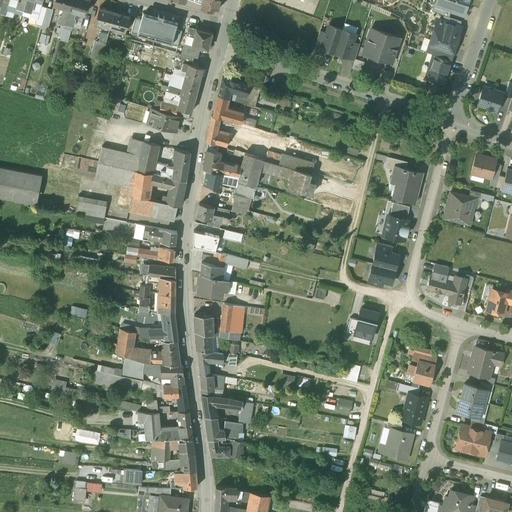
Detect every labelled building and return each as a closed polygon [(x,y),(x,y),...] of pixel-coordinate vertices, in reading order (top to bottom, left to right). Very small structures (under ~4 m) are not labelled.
[(20,1),(20,0),(3,0),(1,7),(0,11),(0,13),(14,17),(16,13),(21,16),(22,12),(23,10),(16,9),(18,1),(20,1)] [(20,0),(20,1),(18,1),(16,9),(23,10),(25,0),(20,0)] [(31,0),(25,0),(23,10),(22,12),(30,14),(34,1),(31,0)] [(71,0),(53,0),(52,5),(63,8),(68,10),(71,0)] [(87,0),(71,0),(68,10),(76,12),(84,14),(87,0)] [(201,0),(201,3),(191,0),(186,0),(185,4),(199,8),(199,9),(212,12),(213,8),(218,10),(220,0),(201,0)] [(435,0),(434,5),(464,15),(467,5),(451,0),(435,0)] [(36,24),(41,26),(47,6),(42,5),(36,24)] [(53,8),(47,6),(41,26),(41,27),(47,29),(53,8)] [(114,11),(100,7),(95,24),(101,26),(109,28),(114,11)] [(57,22),(65,24),(68,10),(63,8),(62,15),(60,14),(57,22)] [(76,12),(68,10),(65,24),(73,26),(75,18),(74,18),(76,12)] [(129,15),(114,11),(109,28),(125,32),(129,15)] [(75,18),(73,26),(80,28),(84,14),(76,12),(74,18),(75,18)] [(139,30),(172,39),(175,30),(177,23),(164,20),(165,16),(158,14),(157,17),(143,14),(141,20),(139,30)] [(132,33),(137,34),(139,30),(141,20),(135,19),(132,33)] [(460,27),(439,20),(437,21),(427,51),(433,54),(434,54),(438,42),(449,46),(446,58),(449,59),(460,27)] [(70,30),(73,26),(65,24),(61,40),(67,42),(70,30)] [(321,47),(321,48),(334,53),(342,29),(329,25),(326,33),(321,47)] [(109,28),(101,26),(97,41),(105,43),(109,28)] [(197,29),(190,27),(185,43),(192,45),(197,29)] [(399,38),(371,28),(363,53),(391,62),(399,38)] [(213,33),(197,29),(192,45),(201,48),(208,50),(213,33)] [(355,34),(342,29),(334,53),(348,57),(348,56),(353,41),(355,34)] [(171,44),(177,45),(181,31),(175,30),(172,39),(171,44)] [(319,31),(315,45),(321,47),(326,33),(319,31)] [(39,41),(47,44),(49,36),(41,34),(39,41)] [(97,41),(95,40),(90,57),(100,60),(105,43),(97,41)] [(359,44),(353,41),(348,56),(355,58),(359,44)] [(449,46),(438,42),(434,54),(442,56),(446,58),(449,46)] [(192,45),(185,43),(182,54),(188,56),(199,58),(201,48),(192,45)] [(182,54),(179,53),(177,61),(186,63),(188,56),(182,54)] [(434,54),(433,54),(425,77),(427,79),(430,80),(432,79),(443,82),(447,68),(449,68),(450,68),(439,64),(442,56),(434,54)] [(446,58),(442,56),(439,64),(450,68),(452,60),(449,59),(446,58)] [(364,62),(355,59),(352,68),(361,71),(364,62)] [(186,63),(177,61),(175,67),(187,71),(189,64),(186,63)] [(192,62),(191,65),(189,64),(187,71),(185,78),(200,82),(203,68),(197,66),(197,63),(192,62)] [(248,84),(222,76),(217,95),(227,98),(234,100),(236,91),(245,93),(246,93),(248,84)] [(200,82),(185,78),(182,90),(180,95),(182,95),(195,99),(200,82)] [(260,88),(248,84),(246,93),(245,93),(244,98),(249,99),(248,104),(253,106),(254,106),(260,88)] [(490,92),(482,90),(477,104),(487,107),(489,111),(493,109),(497,110),(503,92),(495,90),(490,92)] [(164,98),(180,102),(182,95),(180,95),(178,94),(168,91),(166,91),(164,98)] [(195,99),(182,95),(180,102),(178,109),(191,113),(195,99)] [(242,113),(225,108),(226,104),(225,104),(227,98),(217,95),(212,116),(219,117),(222,117),(222,118),(239,122),(240,122),(242,113)] [(292,101),(277,96),(275,102),(290,106),(292,101)] [(121,99),(114,97),(110,110),(118,112),(121,99)] [(158,103),(156,109),(177,115),(178,109),(158,103)] [(248,104),(244,103),(242,113),(240,122),(248,125),(253,106),(248,104)] [(253,106),(248,125),(260,129),(262,119),(257,118),(260,108),(254,106),(253,106)] [(156,109),(152,108),(147,124),(176,132),(180,116),(177,115),(156,109)] [(212,116),(211,115),(210,123),(218,125),(219,120),(219,117),(212,116)] [(240,122),(239,122),(237,131),(258,137),(260,129),(248,125),(240,122)] [(218,125),(210,123),(206,141),(219,145),(226,147),(229,136),(230,135),(216,131),(218,125)] [(272,133),(260,129),(258,137),(270,140),(272,133)] [(237,131),(235,138),(233,149),(235,149),(245,152),(253,155),(256,143),(258,137),(237,131)] [(235,138),(229,136),(226,147),(233,149),(235,138)] [(142,140),(130,137),(126,152),(102,146),(101,149),(111,152),(108,164),(125,168),(136,170),(142,140)] [(160,144),(142,140),(136,170),(153,174),(155,163),(160,144)] [(219,145),(207,142),(203,169),(207,170),(211,170),(221,172),(228,173),(238,175),(241,165),(220,160),(221,152),(218,151),(219,145)] [(268,147),(256,143),(253,155),(262,159),(264,159),(265,160),(267,151),(268,147)] [(111,152),(101,149),(98,161),(108,164),(111,152)] [(190,151),(174,149),(172,161),(173,162),(173,168),(168,166),(165,176),(186,180),(190,151)] [(245,152),(235,149),(233,154),(244,157),(245,152)] [(282,156),(267,151),(265,160),(280,164),(282,156)] [(262,159),(253,155),(245,152),(241,165),(238,175),(237,180),(238,180),(255,185),(256,185),(261,171),(264,159),(262,159)] [(495,159),(476,154),(471,172),(491,177),(494,163),(495,159)] [(408,161),(388,156),(385,167),(394,169),(395,166),(406,169),(408,161)] [(82,173),(95,177),(98,161),(78,157),(75,167),(83,170),(82,173)] [(265,160),(264,159),(261,171),(291,179),(294,168),(280,164),(265,160)] [(95,177),(123,185),(125,168),(108,164),(98,161),(95,177)] [(168,166),(155,163),(153,173),(164,175),(165,176),(168,166)] [(502,165),(494,163),(491,177),(498,179),(499,175),(502,165)] [(406,169),(395,166),(394,169),(391,181),(400,184),(397,197),(414,201),(419,182),(420,182),(422,173),(406,169)] [(42,175),(0,167),(0,197),(36,205),(42,175)] [(136,170),(125,168),(123,185),(121,192),(132,195),(149,199),(151,183),(153,174),(136,170)] [(311,173),(294,168),(291,179),(288,187),(312,194),(315,183),(309,180),(311,173)] [(511,168),(507,168),(504,176),(501,188),(511,191),(511,168)] [(211,170),(207,170),(204,183),(224,187),(226,181),(226,179),(227,179),(228,173),(221,172),(211,170)] [(164,175),(153,173),(153,174),(151,183),(162,185),(164,175)] [(165,176),(164,175),(162,185),(170,188),(184,190),(186,180),(165,176)] [(504,176),(499,175),(498,179),(496,186),(501,188),(504,176)] [(255,185),(238,180),(237,184),(236,184),(235,190),(235,193),(246,196),(251,197),(255,185)] [(236,184),(226,181),(224,187),(235,190),(236,184)] [(400,184),(391,181),(388,194),(397,197),(400,184)] [(170,188),(168,195),(175,196),(182,198),(184,190),(170,188)] [(482,193),(471,190),(469,196),(476,198),(476,199),(480,200),(482,193)] [(469,196),(450,192),(444,217),(470,224),(476,199),(476,198),(469,196)] [(246,196),(235,193),(233,205),(241,208),(243,201),(244,201),(246,196)] [(107,200),(79,194),(76,212),(93,215),(104,218),(107,200)] [(149,199),(132,195),(129,209),(152,215),(151,215),(174,221),(177,205),(166,203),(149,199)] [(175,196),(168,195),(166,203),(177,205),(180,206),(182,198),(175,196)] [(409,206),(393,202),(389,215),(406,219),(409,206)] [(214,206),(199,203),(196,216),(225,222),(226,222),(228,221),(228,220),(229,219),(228,218),(228,217),(227,216),(212,213),(214,206)] [(214,206),(212,213),(230,216),(232,210),(214,206)] [(104,218),(85,214),(84,220),(104,224),(104,218)] [(389,215),(388,215),(382,235),(403,240),(404,234),(406,235),(408,226),(407,225),(408,220),(406,219),(389,215)] [(145,225),(144,229),(157,232),(165,233),(166,229),(145,225)] [(66,229),(64,245),(71,246),(73,230),(66,229)] [(157,232),(144,229),(142,238),(156,240),(157,232)] [(177,232),(166,229),(165,233),(157,232),(156,240),(163,241),(163,242),(174,244),(175,244),(177,232)] [(240,242),(242,234),(225,229),(223,237),(240,242)] [(219,236),(193,230),(192,246),(214,251),(219,236)] [(132,238),(130,246),(139,247),(140,239),(132,238)] [(163,242),(160,242),(159,247),(158,252),(158,259),(173,261),(174,249),(174,244),(163,242)] [(392,246),(377,242),(376,249),(390,253),(392,246)] [(151,250),(138,248),(137,256),(158,259),(158,252),(151,251),(151,250)] [(390,253),(376,249),(372,263),(395,269),(398,255),(390,253)] [(214,251),(211,263),(224,266),(224,263),(225,261),(227,254),(225,254),(214,251)] [(230,255),(227,254),(225,261),(224,263),(232,266),(246,268),(248,259),(230,255)] [(77,255),(75,261),(95,265),(97,259),(77,255)] [(355,258),(349,257),(347,265),(353,266),(355,258)] [(211,263),(202,260),(200,274),(209,275),(210,276),(221,278),(224,266),(211,263)] [(144,261),(142,266),(149,267),(156,268),(166,269),(167,267),(172,268),(172,265),(144,261)] [(224,266),(221,278),(229,280),(232,266),(224,263),(224,266)] [(395,269),(372,263),(369,277),(383,281),(391,283),(395,269)] [(435,263),(433,271),(434,271),(446,274),(448,267),(435,263)] [(149,267),(148,275),(155,276),(156,268),(149,267)] [(172,268),(167,267),(166,269),(156,268),(155,276),(159,277),(175,279),(175,268),(172,268)] [(446,274),(434,271),(432,278),(444,281),(446,274)] [(209,275),(200,274),(197,293),(222,297),(223,288),(227,288),(228,280),(221,278),(210,276),(209,275)] [(148,275),(147,283),(159,284),(159,277),(155,276),(148,275)] [(473,276),(466,275),(465,278),(466,278),(463,288),(470,289),(473,277),(473,276)] [(465,278),(455,276),(453,283),(444,281),(432,278),(430,277),(427,288),(450,294),(449,300),(460,303),(463,288),(466,278),(465,278)] [(175,279),(159,277),(159,284),(159,293),(160,293),(175,295),(175,279)] [(383,281),(369,277),(367,284),(381,288),(383,281)] [(490,300),(492,290),(493,287),(485,285),(481,298),(490,300)] [(326,291),(316,288),(314,297),(323,300),(326,291)] [(507,293),(492,290),(490,300),(487,309),(503,313),(505,302),(508,293),(507,293)] [(148,310),(149,299),(147,299),(148,291),(140,291),(139,308),(148,310)] [(175,295),(160,293),(159,300),(159,311),(161,311),(174,312),(175,302),(175,295)] [(159,300),(149,299),(148,310),(159,311),(159,300)] [(232,304),(224,302),(220,327),(220,329),(229,330),(232,311),(231,311),(232,304)] [(244,306),(232,304),(231,311),(232,311),(243,312),(244,306)] [(72,305),(70,313),(83,316),(85,308),(72,305)] [(378,313),(361,308),(358,319),(354,334),(371,338),(378,313)] [(174,312),(161,311),(163,329),(150,329),(150,337),(168,337),(168,340),(176,340),(178,339),(174,312)] [(232,311),(229,330),(220,329),(219,336),(228,338),(240,340),(243,312),(232,311)] [(212,315),(194,314),(195,331),(211,334),(213,334),(212,326),(212,315)] [(353,340),(354,334),(358,319),(350,317),(345,338),(353,340)] [(220,327),(212,326),(213,334),(219,336),(220,329),(220,327)] [(132,347),(134,332),(132,331),(121,328),(118,345),(117,353),(125,356),(130,358),(131,357),(132,347)] [(150,337),(150,329),(150,328),(139,328),(139,333),(139,337),(150,337)] [(50,341),(56,343),(59,332),(52,330),(50,337),(51,337),(50,341)] [(195,331),(196,349),(212,351),(211,334),(195,331)] [(168,340),(164,340),(164,347),(162,348),(161,352),(151,352),(150,363),(161,363),(170,364),(171,364),(179,364),(176,340),(168,340)] [(238,344),(230,343),(229,353),(230,353),(237,353),(238,344)] [(433,350),(410,344),(407,353),(413,355),(412,359),(417,361),(418,360),(435,364),(437,357),(431,356),(433,350)] [(503,353),(475,346),(469,371),(478,373),(488,376),(488,375),(492,362),(500,364),(503,353)] [(145,348),(132,347),(131,357),(133,358),(145,361),(150,363),(151,352),(145,348)] [(212,351),(196,349),(199,372),(200,372),(209,374),(207,359),(218,360),(219,352),(212,351)] [(229,353),(219,352),(218,360),(229,362),(229,360),(230,353),(229,353)] [(237,353),(230,353),(229,360),(238,362),(240,353),(237,353)] [(121,375),(133,378),(133,374),(131,374),(133,358),(131,357),(130,358),(125,356),(121,375)] [(142,380),(143,371),(145,361),(133,358),(131,374),(133,374),(133,378),(142,380)] [(435,364),(418,360),(417,361),(416,366),(414,374),(413,380),(430,384),(435,364)] [(150,363),(145,361),(143,371),(161,375),(161,363),(150,363)] [(171,364),(170,364),(161,363),(161,375),(172,375),(172,384),(184,384),(182,365),(181,365),(181,364),(171,364)] [(349,364),(347,378),(358,380),(360,365),(349,364)] [(416,366),(409,364),(407,372),(414,374),(416,366)] [(95,365),(94,384),(120,385),(121,366),(95,365)] [(209,374),(200,372),(201,394),(213,395),(213,388),(212,379),(211,374),(209,374)] [(488,376),(478,373),(476,380),(481,381),(493,384),(495,377),(488,375),(488,376)] [(233,378),(211,374),(212,379),(213,388),(224,389),(225,382),(232,382),(233,378)] [(297,377),(283,374),(281,385),(294,388),(297,377)] [(172,375),(161,375),(161,384),(170,384),(172,384),(172,375)] [(51,389),(65,390),(65,379),(52,379),(51,389)] [(493,384),(481,381),(480,387),(487,389),(492,390),(493,384)] [(419,388),(398,382),(396,389),(409,393),(409,392),(418,394),(419,388)] [(172,384),(170,384),(170,397),(179,396),(180,411),(189,410),(185,383),(184,384),(172,384)] [(480,387),(465,383),(461,397),(484,403),(487,389),(480,387)] [(170,384),(161,384),(158,385),(158,395),(156,395),(156,399),(170,399),(170,397),(170,384)] [(418,394),(409,392),(409,393),(402,418),(420,423),(426,397),(418,394)] [(213,395),(201,394),(202,403),(203,409),(214,410),(213,404),(227,406),(229,398),(225,397),(225,396),(213,395)] [(484,403),(461,397),(458,410),(472,414),(480,416),(481,416),(484,403)] [(242,401),(229,398),(227,406),(240,407),(242,401)] [(351,401),(339,398),(336,411),(349,414),(351,401)] [(156,399),(147,400),(147,404),(148,413),(159,412),(156,399)] [(252,403),(242,401),(240,407),(238,420),(245,422),(249,423),(252,403)] [(148,413),(147,404),(140,405),(140,411),(148,413)] [(149,420),(148,413),(140,411),(132,409),(132,421),(144,421),(149,420)] [(189,410),(180,411),(182,425),(179,425),(180,428),(180,437),(183,437),(192,436),(189,410)] [(159,420),(159,412),(148,413),(149,420),(159,420)] [(480,416),(472,414),(470,420),(483,423),(485,417),(481,416),(480,416)] [(145,432),(146,439),(151,439),(160,438),(160,439),(161,439),(160,430),(159,420),(149,420),(144,421),(145,427),(145,432)] [(402,425),(388,421),(386,428),(391,429),(391,428),(401,431),(402,425)] [(217,422),(205,422),(208,439),(216,439),(225,438),(224,429),(216,429),(217,422)] [(483,423),(482,430),(496,434),(498,427),(483,423)] [(244,425),(236,424),(235,425),(235,431),(234,439),(242,441),(243,441),(244,425)] [(355,427),(347,425),(345,437),(353,439),(355,427)] [(469,427),(461,425),(457,442),(460,448),(465,449),(470,447),(472,451),(484,454),(489,432),(481,430),(469,427)] [(136,433),(145,432),(145,427),(119,427),(120,436),(134,440),(137,440),(136,433)] [(401,431),(391,428),(391,429),(387,446),(380,444),(378,452),(385,453),(404,459),(408,444),(410,444),(413,434),(401,431)] [(175,429),(160,430),(161,439),(170,438),(176,437),(175,429)] [(491,451),(499,453),(502,441),(503,435),(496,433),(491,451)] [(192,436),(183,437),(180,437),(176,437),(170,438),(171,447),(180,446),(181,454),(194,452),(192,436)] [(160,438),(151,439),(150,461),(152,461),(160,460),(160,439),(160,438)] [(161,439),(160,439),(160,460),(165,460),(169,460),(170,438),(161,439)] [(218,446),(216,439),(208,439),(210,446),(210,455),(228,455),(228,446),(218,446)] [(232,439),(231,446),(230,448),(241,450),(242,441),(234,439),(232,439)] [(511,462),(511,443),(502,441),(499,453),(497,459),(511,462)] [(241,453),(241,450),(230,448),(229,455),(229,456),(240,457),(240,455),(243,455),(243,453),(241,453)] [(60,450),(59,462),(77,464),(79,452),(60,450)] [(194,452),(181,454),(181,460),(181,471),(196,470),(194,452)] [(160,460),(152,461),(152,469),(165,468),(165,460),(160,460)] [(175,471),(181,471),(181,460),(169,460),(165,460),(165,468),(165,470),(175,470),(175,471)] [(142,471),(124,470),(123,483),(141,484),(142,471)] [(196,470),(181,471),(182,481),(183,487),(197,486),(196,470)] [(76,481),(74,500),(83,500),(83,504),(85,504),(86,491),(101,493),(101,483),(76,481)] [(237,486),(215,486),(215,499),(215,506),(224,507),(227,507),(228,499),(237,499),(237,489),(237,486)] [(148,511),(158,511),(160,496),(155,496),(156,487),(139,487),(139,495),(150,496),(148,511)] [(171,488),(156,487),(155,496),(160,496),(160,494),(170,495),(171,488)] [(237,489),(237,499),(247,501),(249,491),(237,489)] [(462,492),(451,489),(449,497),(446,496),(443,505),(453,508),(453,510),(459,511),(466,511),(468,505),(470,506),(470,505),(473,495),(469,494),(468,490),(465,489),(462,492)] [(357,490),(356,494),(381,501),(383,493),(369,490),(368,493),(357,490)] [(265,511),(268,495),(249,491),(247,501),(246,511),(245,511),(265,511)] [(170,495),(160,494),(160,496),(158,511),(186,511),(188,499),(170,497),(170,495)] [(485,499),(479,497),(476,507),(476,510),(483,511),(483,510),(485,499)] [(504,511),(507,503),(486,497),(485,499),(483,510),(489,511),(504,511)] [(436,511),(438,503),(425,500),(421,511),(436,511)]
